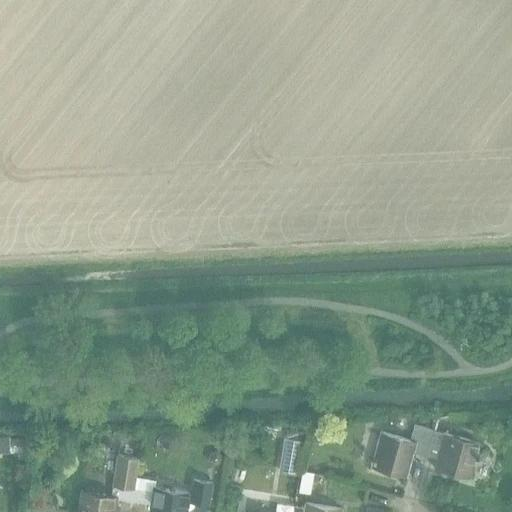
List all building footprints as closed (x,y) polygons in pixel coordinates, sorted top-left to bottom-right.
[(426,454),(433,429),(413,424),(409,438),(380,430),(371,465),(406,475),(413,450),(426,454)] [(249,436),(263,436),(263,428),(238,427),(237,439),(249,439),(249,436)] [(433,429),(426,454),(437,457),(435,467),(469,476),(478,441),(444,431),(444,432),(433,429)] [(122,511),(128,511),(133,487),(131,487),(136,456),(116,453),(110,494),(80,489),(76,511),(112,511),(113,510),(122,511)] [(303,480),(315,481),(318,460),(305,458),(303,480)] [(133,487),(128,511),(185,511),(188,502),(209,505),(212,482),(192,479),(190,491),(154,485),(155,480),(133,476),(131,487),(133,487)] [(291,511),(293,505),(277,502),(278,498),(265,495),(264,500),(247,497),(244,511),(291,511)] [(293,505),(291,511),(339,511),(340,506),(306,501),(305,506),(293,505)]
